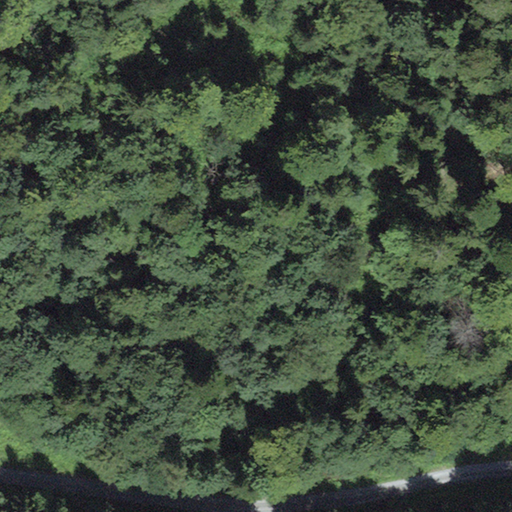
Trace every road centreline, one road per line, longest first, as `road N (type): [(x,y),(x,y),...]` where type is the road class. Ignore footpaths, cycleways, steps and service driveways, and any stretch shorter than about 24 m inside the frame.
road 1 (track): [(0,470),(292,511)]
road 2 (track): [(295,511),(468,475),(511,480)]
